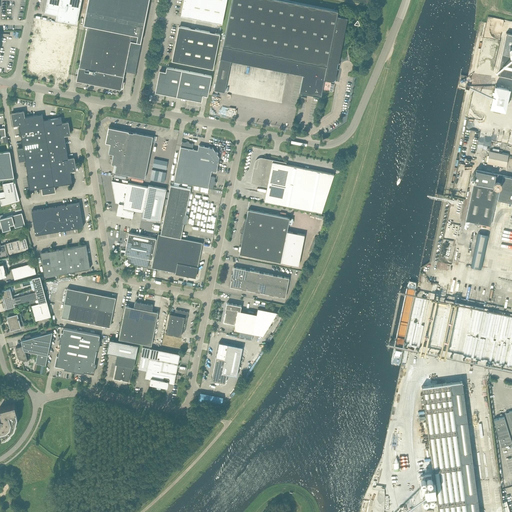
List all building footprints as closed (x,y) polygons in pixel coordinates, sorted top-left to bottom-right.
[(77,23),(81,0),(46,0),(45,12),(57,14),(56,19),(77,23)] [(88,0),(86,12),(90,13),(87,24),(112,29),(138,35),(137,41),(140,42),(148,0),(88,0)] [(222,23),(226,0),(189,0),(187,16),(222,23)] [(324,79),(331,81),(332,81),(333,80),(334,80),(335,79),(336,78),(348,20),(347,20),(348,18),(343,17),(337,16),(338,10),(285,0),(231,0),(214,90),(225,92),(231,61),(303,75),(299,93),(321,97),(324,79)] [(68,77),(77,29),(42,22),(35,62),(36,63),(35,68),(41,69),(40,71),(68,77)] [(123,78),(131,40),(137,41),(138,35),(112,29),(87,24),(79,69),(123,78)] [(178,61),(185,27),(180,26),(180,27),(179,27),(176,42),(177,42),(177,44),(175,44),(172,59),(174,59),(174,60),(173,60),(173,61),(178,61)] [(213,69),(220,34),(185,27),(178,61),(213,69)] [(502,53),(497,74),(511,77),(511,33),(506,32),(502,53)] [(177,96),(182,70),(167,67),(166,72),(160,70),(157,85),(158,86),(157,91),(157,92),(167,94),(167,93),(169,93),(177,95),(177,96)] [(123,78),(79,69),(77,76),(83,77),(83,80),(123,88),(124,81),(122,81),(123,78)] [(212,76),(197,73),(182,70),(177,96),(177,95),(182,96),(184,96),(184,97),(199,100),(199,99),(201,99),(201,100),(202,100),(203,95),(208,96),(212,76)] [(61,117),(50,119),(43,120),(42,114),(25,117),(24,111),(11,113),(13,125),(19,124),(23,147),(17,148),(19,161),(25,160),(30,189),(42,187),(43,193),(55,191),(54,185),(72,182),(70,170),(76,170),(74,157),(68,158),(64,135),(70,134),(68,122),(62,123),(61,117)] [(129,131),(113,128),(108,127),(108,132),(105,142),(110,143),(108,153),(113,154),(111,163),(116,164),(115,172),(145,178),(153,136),(133,132),(133,133),(128,132),(129,131)] [(182,141),(181,146),(174,181),(213,188),(214,184),(215,184),(216,183),(216,182),(216,181),(215,181),(215,177),(211,176),(212,170),(216,171),(219,157),(217,154),(218,153),(218,152),(217,151),(216,150),(215,151),(213,148),(199,145),(198,150),(192,149),(193,144),(189,143),(189,142),(188,141),(187,141),(186,141),(186,142),(182,141)] [(509,154),(498,152),(499,149),(493,148),(492,151),(490,150),(487,163),(506,167),(509,154)] [(0,178),(14,177),(10,151),(0,151),(0,178)] [(155,157),(153,164),(167,167),(168,159),(155,157)] [(267,186),(273,160),(262,157),(260,158),(259,158),(258,160),(256,167),(254,167),(251,183),(267,186)] [(286,164),(286,162),(273,160),(267,186),(264,201),(322,212),(334,174),(286,164)] [(152,167),(150,177),(157,178),(159,168),(152,167)] [(160,169),(158,178),(165,180),(167,170),(160,169)] [(498,187),(501,175),(476,169),(474,182),(498,187)] [(511,176),(501,175),(498,187),(496,199),(511,202),(511,176)] [(19,200),(16,186),(15,181),(3,183),(4,191),(0,192),(0,199),(1,205),(13,202),(19,200)] [(124,203),(128,184),(123,183),(112,181),(116,202),(119,202),(124,203)] [(491,225),(496,199),(498,187),(474,182),(466,220),(491,225)] [(128,184),(124,203),(123,208),(134,210),(143,212),(148,187),(128,183),(128,184)] [(148,187),(143,212),(142,217),(160,221),(166,188),(148,185),(148,187)] [(170,185),(161,234),(181,238),(184,223),(185,223),(187,222),(188,215),(187,214),(186,213),(191,189),(170,185)] [(83,226),(82,220),(79,202),(31,210),(35,234),(83,226)] [(134,210),(123,208),(124,203),(119,202),(117,213),(117,212),(122,213),(121,214),(125,215),(125,214),(132,215),(132,216),(133,216),(134,210)] [(281,262),(287,231),(288,223),(292,224),(293,218),(248,209),(246,219),(245,219),(243,223),(241,229),(243,229),(243,233),(241,233),(240,238),(240,243),(241,243),(239,253),(281,262)] [(0,219),(2,227),(3,230),(11,228),(10,225),(14,224),(15,227),(25,225),(22,213),(7,217),(0,219)] [(305,234),(287,231),(281,262),(298,265),(305,234)] [(125,253),(128,254),(127,260),(129,263),(148,267),(150,258),(152,259),(156,238),(129,232),(125,253)] [(197,271),(202,246),(203,242),(181,238),(161,234),(158,233),(151,267),(176,272),(175,273),(185,275),(187,276),(188,276),(189,276),(196,277),(196,274),(197,274),(197,272),(197,271)] [(5,243),(5,244),(6,248),(7,248),(7,250),(8,253),(12,252),(13,253),(21,251),(29,249),(26,237),(5,243),(5,242),(5,243)] [(86,245),(63,248),(40,252),(44,276),(90,268),(86,245)] [(14,279),(36,273),(33,262),(11,268),(14,279)] [(289,277),(275,275),(234,266),(233,273),(232,273),(230,279),(231,279),(230,286),(285,297),(289,277)] [(32,278),(33,291),(19,295),(19,293),(20,293),(20,292),(12,295),(10,289),(11,289),(10,288),(2,290),(2,291),(1,291),(3,301),(2,301),(3,306),(5,306),(5,308),(6,308),(7,307),(7,308),(15,306),(14,304),(14,303),(38,297),(39,302),(47,300),(40,275),(32,278)] [(388,348),(390,349),(403,284),(401,283),(388,348)] [(116,297),(109,296),(67,287),(61,317),(110,327),(116,297)] [(51,316),(47,300),(39,302),(32,305),(36,320),(51,316)] [(237,310),(240,310),(241,305),(227,302),(223,322),(235,324),(237,310)] [(136,342),(143,309),(134,307),(125,305),(119,338),(136,342)] [(258,308),(257,314),(253,333),(263,335),(277,312),(258,308)] [(158,312),(152,310),(143,309),(136,342),(151,345),(158,312)] [(184,332),(188,312),(176,309),(175,314),(170,313),(166,333),(181,336),(182,331),(184,332)] [(253,333),(257,314),(240,310),(237,310),(235,324),(233,330),(253,333)] [(10,325),(11,329),(20,326),(21,330),(25,329),(23,321),(19,322),(18,318),(19,318),(19,317),(18,317),(17,314),(15,314),(14,313),(13,313),(12,313),(11,313),(10,314),(10,316),(8,316),(9,321),(8,321),(9,325),(10,325)] [(74,370),(82,331),(64,328),(63,332),(62,332),(61,332),(59,342),(60,342),(61,342),(58,356),(57,355),(55,365),(64,367),(64,368),(74,370)] [(21,340),(22,345),(24,349),(25,350),(38,352),(36,363),(46,365),(52,331),(21,340)] [(100,335),(82,331),(74,370),(84,372),(84,371),(93,373),(94,373),(96,363),(95,363),(94,363),(97,349),(98,349),(98,350),(100,340),(99,339),(100,335)] [(135,357),(138,344),(109,339),(107,352),(117,354),(135,357)] [(225,357),(228,344),(219,342),(216,355),(225,357)] [(243,347),(228,344),(225,357),(216,355),(212,375),(212,377),(213,378),(213,379),(215,380),(216,381),(225,383),(227,374),(237,376),(243,347)] [(26,354),(25,350),(24,349),(22,345),(16,347),(19,358),(22,359),(23,361),(30,359),(28,354),(26,354)] [(146,370),(151,347),(143,346),(138,368),(146,370)] [(174,384),(180,353),(151,347),(146,370),(145,378),(151,379),(150,383),(167,387),(168,382),(174,384)] [(115,364),(117,364),(114,378),(120,380),(121,379),(122,379),(122,380),(129,381),(132,367),(133,367),(135,357),(117,354),(115,364)] [(478,511),(465,406),(461,381),(422,386),(438,511),(478,511)] [(15,404),(15,403),(0,407),(0,409),(2,416),(2,418),(0,417),(0,437),(0,439),(1,439),(0,437),(6,435),(14,427),(16,416),(15,411),(17,410),(15,410),(13,404),(15,404)] [(506,416),(494,419),(501,445),(511,442),(511,410),(505,413),(506,416)]
